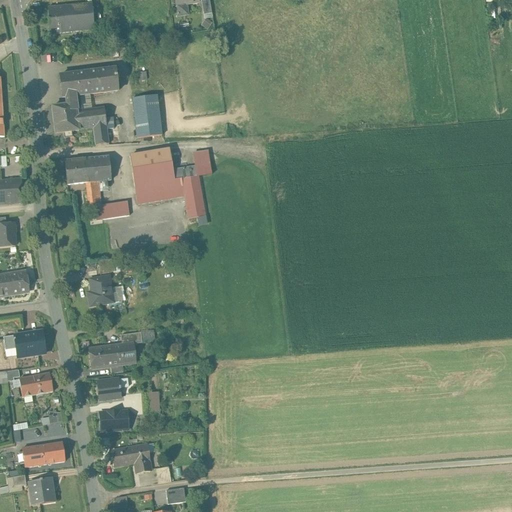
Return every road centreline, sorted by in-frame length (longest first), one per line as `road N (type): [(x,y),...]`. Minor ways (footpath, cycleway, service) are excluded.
road 1 (residential): [(15,0),(43,247),(95,511)]
road 2 (track): [(511,459),(201,481),(93,497)]
